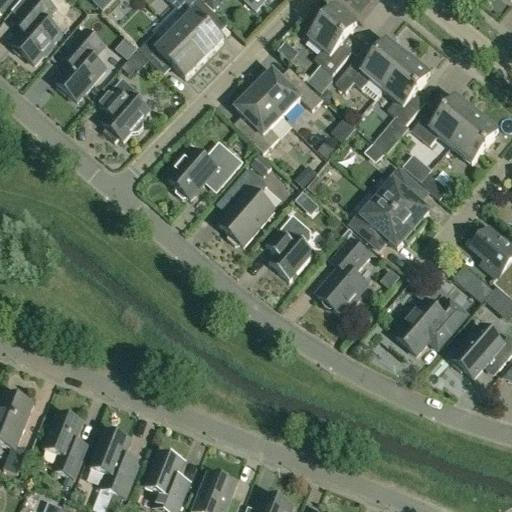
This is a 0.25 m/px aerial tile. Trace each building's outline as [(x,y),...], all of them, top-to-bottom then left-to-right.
[(0,0),(0,15),(0,16),(13,0),(0,0)] [(26,0),(12,16),(17,20),(12,27),(22,36),(11,48),(13,50),(14,53),(19,58),(23,58),(34,68),(43,58),(46,58),(52,51),(52,48),(61,38),(47,26),(51,21),(51,18),(55,14),(39,0),(26,0)] [(216,18),(197,0),(169,0),(167,2),(178,14),(187,22),(175,34),(205,63),(224,44),(207,27),(216,18)] [(213,14),(219,7),(219,0),(218,0),(208,0),(204,5),(213,14)] [(342,47),(357,29),(346,20),(350,17),(338,7),(331,16),(328,13),(318,24),(322,27),(309,43),(322,55),(314,64),(333,79),(352,56),(342,47)] [(85,34),(66,56),(61,62),(70,70),(56,87),(77,105),(105,73),(93,62),(104,50),(85,34)] [(186,83),(205,63),(175,34),(164,46),(155,38),(139,54),(160,75),(169,66),(186,83)] [(382,94),(412,58),(400,48),(397,52),(388,45),(368,69),(358,61),(335,88),(346,96),(354,86),(362,93),(370,83),(382,94)] [(412,58),(382,94),(395,105),(388,114),(406,129),(425,106),(415,98),(430,80),(421,72),(424,68),(412,58)] [(135,73),(127,66),(121,72),(129,79),(135,73)] [(254,93),(282,120),(300,102),(312,114),(323,103),(312,94),(303,85),(293,95),(273,75),(271,76),(267,75),(259,83),(260,87),(254,93)] [(119,142),(124,146),(131,137),(139,136),(143,131),(143,123),(150,116),(143,109),(142,99),(122,82),(99,109),(110,119),(102,127),(107,132),(103,136),(115,146),(119,142)] [(329,106),(333,102),(332,95),(327,91),(322,97),(320,99),(329,106)] [(270,133),(282,120),(254,93),(248,100),(244,99),(236,106),(237,111),(236,112),(253,130),(244,139),(263,158),(279,142),(270,133)] [(451,151),(480,115),(468,105),(465,109),(457,101),(441,119),(432,112),(412,134),(430,149),(438,140),(451,151)] [(480,115),(451,151),(472,168),(498,136),(490,129),(493,125),(480,115)] [(337,154),(330,147),(320,157),(322,158),(328,164),(337,154)] [(366,154),(377,164),(384,156),(373,147),(366,154)] [(222,189),(242,167),(225,153),(217,162),(211,157),(205,164),(191,152),(180,164),(183,167),(168,185),(176,192),(176,197),(182,203),(188,201),(190,204),(211,180),(222,189)] [(250,168),(262,179),(272,169),(269,166),(259,157),(258,158),(249,167),(250,168)] [(238,207),(219,228),(229,237),(227,242),(235,249),(240,247),(243,250),(274,214),(258,200),(267,190),(248,173),(227,197),(238,207)] [(378,204),(417,237),(426,227),(422,224),(429,216),(415,205),(423,195),(399,174),(390,184),(393,187),(378,204)] [(308,186),(300,178),(294,184),(302,192),(304,190),(308,186)] [(306,190),(314,197),(324,185),(317,178),(306,190)] [(421,187),(440,204),(448,194),(429,178),(421,187)] [(352,228),(376,250),(380,253),(388,244),(398,252),(404,245),(408,248),(417,237),(378,204),(363,221),(360,218),(352,228)] [(276,259),(269,267),(289,285),(315,256),(306,249),(311,244),(310,235),(293,220),(280,235),(279,234),(265,250),(276,259)] [(333,250),(337,253),(352,236),(348,233),(333,250)] [(511,253),(509,251),(511,248),(503,241),(501,244),(489,233),(472,252),(485,264),(482,268),(497,281),(492,287),(511,305),(511,253)] [(370,260),(350,243),(331,266),(339,273),(317,299),(323,305),(323,308),(326,312),(330,314),(333,313),(340,319),(348,309),(352,310),(359,302),(358,298),(366,289),(357,281),(357,275),(370,260)] [(493,294),(484,286),(472,299),(482,308),(493,294)] [(502,297),(497,292),(486,305),(491,310),(502,297)] [(416,358),(428,345),(438,353),(467,318),(449,303),(438,316),(426,305),(395,340),(416,358)] [(499,373),(511,358),(511,342),(509,339),(502,347),(482,328),(452,363),(454,365),(452,367),(461,375),(463,373),(474,382),(489,364),(499,373)] [(17,450),(34,407),(4,395),(0,405),(0,447),(12,452),(4,473),(17,478),(27,454),(17,450)] [(87,450),(76,445),(83,427),(59,417),(44,453),(60,459),(54,474),(74,482),(87,450)] [(121,511),(139,466),(125,460),(130,445),(106,436),(91,473),(106,479),(101,493),(114,498),(107,511),(121,511)] [(178,511),(189,486),(177,481),(183,466),(159,457),(145,492),(160,497),(154,511),(155,511),(178,511)] [(226,511),(237,487),(208,476),(193,511),(226,511)] [(66,481),(64,487),(71,490),(73,484),(66,481)] [(291,511),(293,509),(281,505),(282,501),(269,496),(268,499),(265,499),(260,511),(291,511)]
